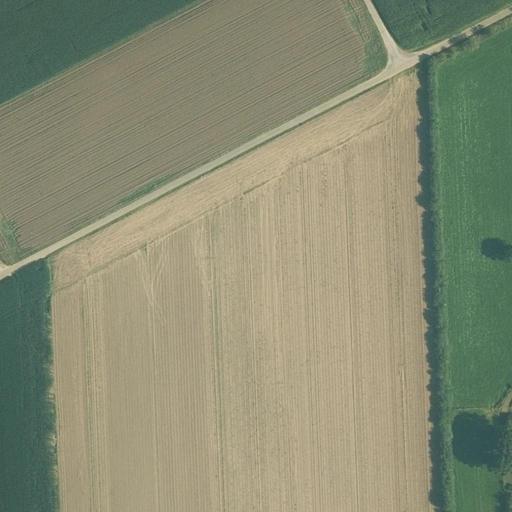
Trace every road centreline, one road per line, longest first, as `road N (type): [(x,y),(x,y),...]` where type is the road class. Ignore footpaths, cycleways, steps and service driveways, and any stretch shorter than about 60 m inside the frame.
road 1 (track): [(0,274),(401,65)]
road 2 (track): [(401,65),(511,8)]
